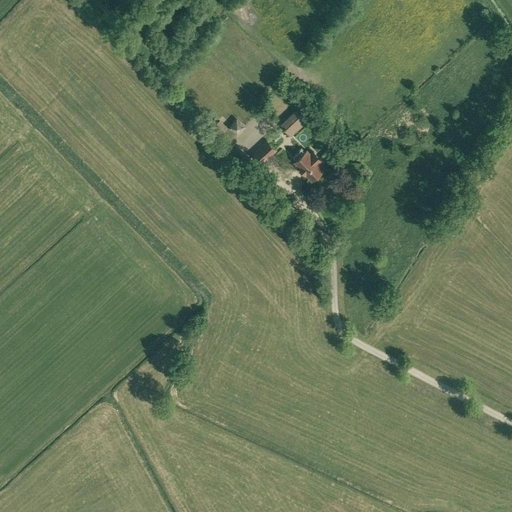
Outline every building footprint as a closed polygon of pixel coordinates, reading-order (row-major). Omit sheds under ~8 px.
[(304,101),(280,123),(291,135),(314,113),(304,101)] [(227,125),(236,131),(243,121),(233,115),(227,125)] [(245,121),(249,125),(255,119),(252,115),(245,121)] [(218,132),(220,135),(228,128),(220,120),(213,127),(214,128),(213,129),(217,133),(218,132)] [(253,155),(262,165),(278,150),(269,140),(253,155)] [(307,151),(306,151),(302,147),(293,156),(297,161),(295,162),(300,167),(305,173),(306,173),(312,179),(315,176),(316,178),(322,172),(321,171),(323,168),(318,162),(321,160),(314,152),(311,155),(307,151)]
